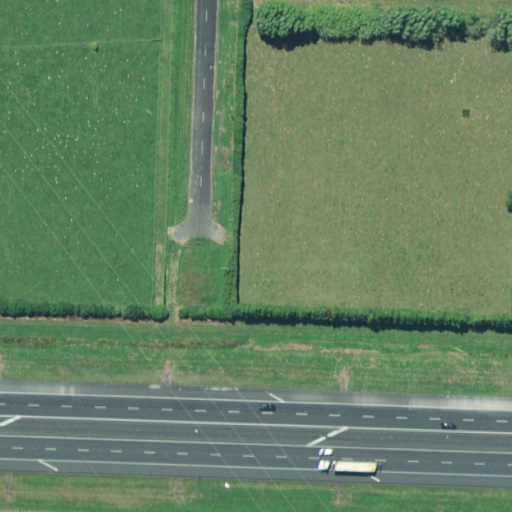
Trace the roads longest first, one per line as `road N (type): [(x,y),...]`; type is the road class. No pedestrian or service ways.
road 1 (motorway): [(511,473),(0,456)]
road 2 (motorway): [(0,404),(511,421)]
road 3 (residential): [(200,225),(207,0)]
